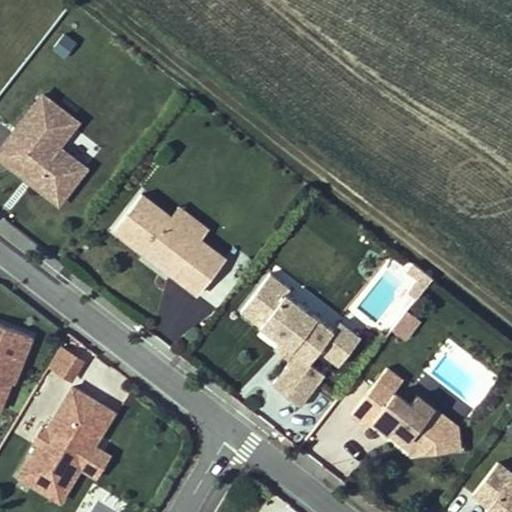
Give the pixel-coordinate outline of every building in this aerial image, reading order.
[(62,142),(82,115),(40,85),(0,139),(0,158),(60,203),(90,162),(62,142)] [(141,193),(113,228),(144,252),(149,246),(160,254),(155,261),(185,283),(212,247),(200,238),(170,215),(141,193)] [(178,206),(170,215),(200,238),(207,228),(178,206)] [(144,252),(155,261),(160,254),(149,246),(144,252)] [(212,247),(185,283),(197,293),(225,257),(212,247)] [(270,273),(241,310),(263,327),(296,352),(290,360),(272,383),(300,405),(325,373),(309,361),(334,329),(286,292),(290,287),(270,273)] [(405,337),(421,318),(406,306),(391,326),(405,337)] [(0,406),(6,408),(32,329),(0,318),(0,406)] [(58,342),(48,366),(76,377),(85,353),(58,342)] [(378,379),(371,388),(386,399),(393,391),(378,379)] [(72,386),(47,429),(38,443),(18,475),(60,500),(80,466),(93,445),(114,411),(72,386)] [(409,438),(411,449),(411,452),(447,449),(444,427),(430,417),(429,412),(433,407),(416,394),(409,403),(393,391),(386,399),(371,388),(351,413),(368,425),(372,419),(389,432),(394,425),(409,438)] [(444,427),(447,449),(459,447),(457,425),(433,407),(429,412),(430,417),(444,427)] [(511,416),(503,430),(511,435),(511,416)] [(33,440),(38,443),(47,429),(42,425),(33,440)] [(394,425),(389,432),(411,449),(409,438),(394,425)] [(110,455),(93,445),(80,466),(97,476),(110,455)] [(485,509),(488,511),(511,511),(511,472),(498,461),(473,493),(489,506),(485,509)]
